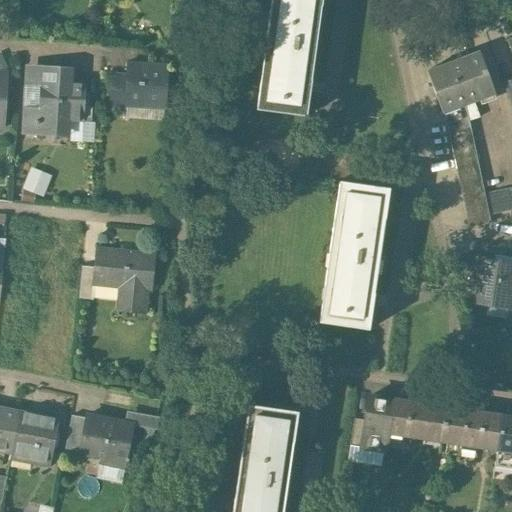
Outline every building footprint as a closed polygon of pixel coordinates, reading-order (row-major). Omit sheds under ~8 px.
[(322,0),(272,0),(258,109),(256,109),(256,111),(306,118),(311,80),(310,80),(320,7),(321,7),(322,0)] [(480,52),(427,71),(443,115),(466,107),(496,96),(480,52)] [(167,68),(126,65),(125,77),(111,76),(109,109),(126,110),(126,105),(165,107),(167,68)] [(71,68),(41,66),(39,109),(38,115),(40,115),(55,116),(55,120),(57,120),(56,136),(82,138),(85,79),(71,78),(71,68)] [(511,81),(503,84),(511,107),(511,108),(511,81)] [(466,107),(445,114),(454,160),(476,155),(466,107)] [(39,109),(24,108),(22,134),(38,135),(40,115),(38,115),(39,109)] [(55,116),(40,115),(38,135),(56,136),(57,120),(55,120),(55,116)] [(476,155),(454,160),(469,228),(491,223),(476,155)] [(36,202),(39,193),(47,196),(54,173),(33,166),(22,198),(36,202)] [(390,190),(339,182),(339,184),(341,185),(320,321),(318,321),(318,323),(369,331),(374,293),(373,293),(384,221),(385,221),(390,190)] [(511,186),(491,188),(493,211),(511,209),(511,186)] [(157,254),(96,249),(94,268),(93,287),(95,287),(120,289),(118,312),(147,314),(149,292),(153,293),(157,254)] [(479,258),(465,256),(461,278),(475,281),(479,258)] [(511,293),(511,263),(479,258),(475,281),(471,300),(488,303),(488,300),(509,304),(510,301),(511,301),(511,293)] [(94,268),(82,267),(79,299),(93,301),(95,287),(93,287),(94,268)] [(392,400),(370,396),(366,421),(361,447),(384,451),(387,433),(386,433),(392,400)] [(429,406),(392,400),(386,433),(387,433),(424,438),(429,406)] [(248,405),(232,511),(281,511),(296,412),(248,405)] [(466,411),(429,406),(424,438),(461,444),(466,411)] [(20,411),(0,407),(0,448),(12,451),(19,412),(20,411)] [(502,417),(466,411),(461,444),(497,450),(502,417)] [(59,420),(19,412),(12,451),(10,460),(50,468),(59,420)] [(86,418),(72,415),(65,448),(79,451),(86,418)] [(101,421),(88,418),(88,416),(86,416),(86,418),(79,451),(126,461),(134,426),(102,419),(101,421)] [(511,418),(502,417),(497,450),(511,452),(511,418)] [(354,419),(350,446),(361,447),(366,421),(354,419)] [(511,452),(497,450),(494,467),(511,469),(511,452)]
